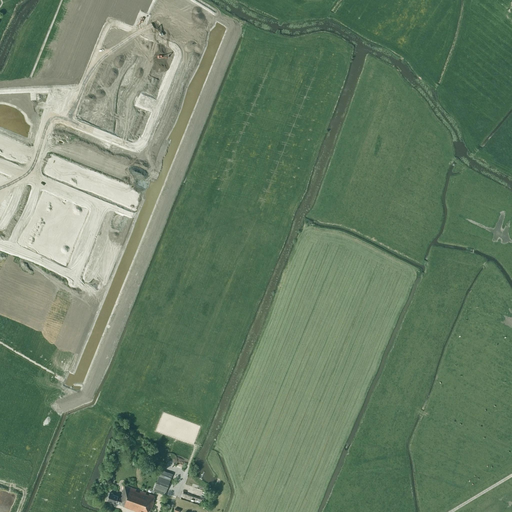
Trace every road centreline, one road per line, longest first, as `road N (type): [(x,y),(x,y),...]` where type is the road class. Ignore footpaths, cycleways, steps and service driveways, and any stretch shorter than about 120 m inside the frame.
road 1 (residential): [(69,119),(142,144),(178,57),(174,46),(113,23),(77,97)]
road 2 (residential): [(31,176),(102,206),(73,274)]
road 3 (residential): [(73,274),(45,342),(0,321)]
